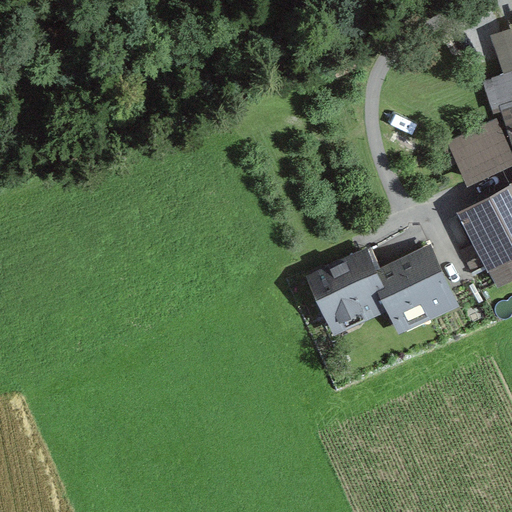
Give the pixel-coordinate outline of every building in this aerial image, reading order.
[(495,111),(504,108),(511,130),(511,73),(485,83),(495,111)] [(452,141),(468,177),(511,157),(494,122),(452,141)] [(511,187),(462,214),(497,281),(511,273),(511,187)] [(360,309),(361,313),(388,301),(376,274),(365,250),(312,273),(333,321),(360,309)] [(453,300),(431,250),(376,274),(388,301),(397,321),(425,309),(426,312),(453,300)]
